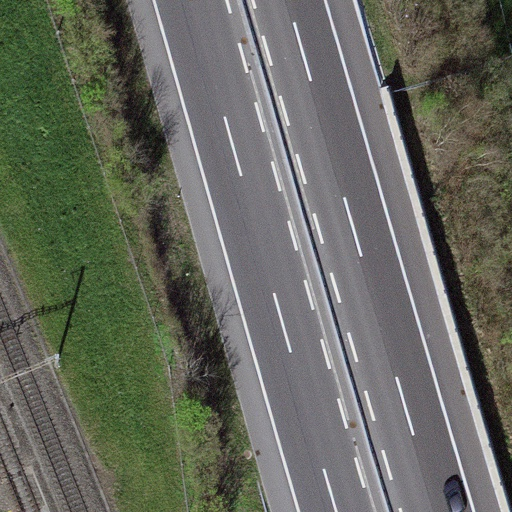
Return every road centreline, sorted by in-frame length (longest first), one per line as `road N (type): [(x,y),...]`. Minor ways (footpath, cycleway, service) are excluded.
road 1 (motorway): [(435,511),(287,0)]
road 2 (motorway): [(191,0),(336,511)]
